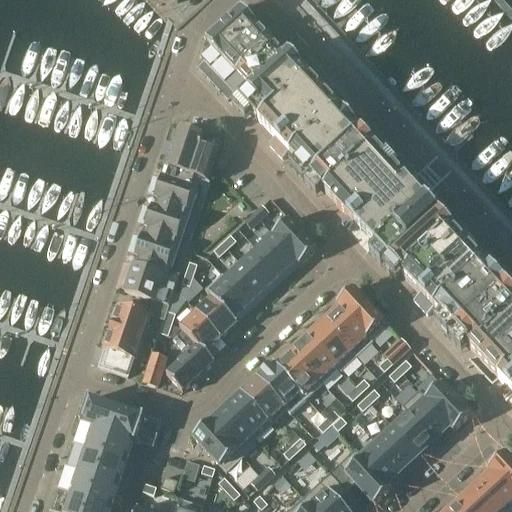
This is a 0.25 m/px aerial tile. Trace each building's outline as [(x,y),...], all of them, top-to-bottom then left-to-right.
[(204,76),(258,26),(243,9),(206,42),(201,59),(205,64),(199,70),(204,76)] [(258,26),(204,76),(218,92),(273,41),(258,26)] [(236,97),(239,101),(286,56),(273,41),(218,92),(229,103),(236,97)] [(312,179),(326,166),(362,132),(289,54),(286,56),(239,101),(240,101),(252,114),(252,115),(276,141),(270,147),(283,161),(290,155),(312,179)] [(179,132),(166,170),(208,184),(217,156),(220,146),(205,141),(206,141),(179,132)] [(416,191),(362,132),(326,166),(312,179),(348,219),(342,225),(348,232),(354,226),(367,240),(390,265),(441,218),(416,191)] [(157,201),(185,211),(186,211),(193,190),(192,190),(195,182),(210,187),(211,185),(208,184),(166,170),(166,171),(167,172),(164,180),(163,180),(156,201),(157,201)] [(147,230),(148,230),(176,240),(177,240),(184,219),(183,219),(185,211),(157,201),(155,209),(153,209),(147,230)] [(263,209),(255,217),(260,224),(269,216),(263,209)] [(255,217),(246,225),(252,232),(260,224),(255,217)] [(505,287),(441,218),(390,265),(421,297),(414,303),(428,318),(434,312),(455,334),(505,287)] [(290,222),(274,237),(301,267),(318,252),(290,222)] [(137,259),(138,260),(166,269),(167,269),(174,248),(173,248),(176,240),(148,230),(145,239),(144,238),(137,259)] [(301,268),(301,267),(274,237),(258,252),(282,279),(298,264),(301,268)] [(223,247),(228,253),(237,245),(231,239),(223,247)] [(228,253),(223,247),(214,255),(220,261),(228,253)] [(266,293),(282,279),(258,252),(242,267),(266,293)] [(166,269),(138,260),(135,268),(134,268),(125,294),(156,304),(157,304),(160,305),(170,308),(176,289),(175,289),(180,278),(173,276),(168,286),(167,286),(165,291),(160,290),(166,274),(164,274),(166,269)] [(186,277),(194,279),(198,268),(190,266),(186,277)] [(250,308),(266,293),(242,267),(227,281),(223,277),(223,278),(250,308)] [(194,279),(186,277),(182,288),(190,291),(194,279)] [(235,322),(250,308),(223,278),(207,293),(238,326),(239,326),(235,322)] [(511,294),(505,287),(455,334),(511,394),(511,294)] [(355,290),(337,307),(340,310),(368,340),(371,343),(389,327),(355,290)] [(222,341),(238,326),(207,293),(206,293),(213,300),(197,314),(222,341)] [(100,371),(129,380),(150,317),(121,308),(116,324),(115,323),(111,335),(112,335),(100,371)] [(352,354),(368,340),(340,310),(325,325),(352,354)] [(198,349),(199,348),(215,366),(216,365),(212,361),(219,355),(213,349),(222,341),(197,314),(181,329),(181,330),(198,349)] [(168,315),(164,326),(172,329),(176,318),(168,315)] [(325,325),(309,340),(339,373),(340,372),(337,368),(352,354),(325,325)] [(169,340),(172,329),(164,326),(161,337),(169,340)] [(323,388),(339,373),(309,340),(293,354),(323,388)] [(402,342),(385,358),(388,362),(394,368),(411,352),(402,342)] [(199,380),(215,366),(199,348),(198,349),(183,363),(167,378),(183,395),(199,380)] [(323,388),(293,354),(278,368),(274,365),(307,402),(323,388)] [(144,385),(159,389),(168,360),(154,355),(144,385)] [(394,368),(388,362),(379,370),(385,376),(394,368)] [(398,372),(403,378),(412,370),(406,364),(398,372)] [(274,365),(258,380),(292,417),(307,402),(274,365)] [(395,386),(403,378),(398,372),(389,380),(395,386)] [(291,417),(292,417),(258,380),(242,395),(272,428),(288,414),(291,417)] [(365,383),(356,391),(362,397),(370,389),(365,383)] [(426,401),(425,402),(451,430),(454,434),(471,418),(442,386),(426,401)] [(353,405),(362,397),(356,391),(348,399),(353,405)] [(366,401),(372,407),(380,399),(375,393),(366,401)] [(436,444),(451,430),(425,402),(426,401),(420,394),(402,410),(406,414),(406,413),(436,444)] [(242,395),(226,409),(256,443),(272,428),(242,395)] [(162,426),(147,421),(89,401),(86,410),(81,425),(135,443),(135,444),(139,446),(142,446),(154,450),(157,442),(159,434),(162,426)] [(372,407),(366,401),(357,409),(363,415),(372,407)] [(226,409),(210,424),(244,461),(245,460),(241,457),(256,443),(226,409)] [(406,414),(391,427),(420,459),(436,444),(406,413),(406,414)] [(326,423),(332,429),(341,421),(335,415),(326,423)] [(341,421),(333,429),(338,435),(347,427),(341,421)] [(323,437),(332,429),(326,423),(318,431),(323,437)] [(227,476),(244,461),(210,424),(193,439),(227,476)] [(135,443),(81,425),(80,426),(81,426),(75,447),(74,447),(73,447),(128,465),(135,444),(135,443)] [(404,474),(420,459),(391,427),(375,442),(404,474)] [(333,429),(332,429),(323,437),(319,441),(321,443),(327,449),(340,437),(338,435),(333,429)] [(292,450),(298,456),(307,448),(301,442),(292,450)] [(360,456),(359,457),(388,488),(389,488),(404,474),(375,442),(360,456)] [(66,470),(120,488),(128,465),(73,447),(73,448),(74,448),(67,470),(66,470)] [(290,464),(298,456),(292,450),(284,458),(290,464)] [(389,488),(388,488),(359,457),(360,456),(356,453),(330,477),(347,495),(355,487),(375,508),(392,491),(389,488)] [(488,471),(491,475),(492,474),(511,495),(511,462),(505,455),(488,471)] [(216,473),(205,469),(202,477),(213,480),(216,473)] [(120,488),(66,470),(66,471),(59,493),(58,493),(85,502),(112,511),(120,488)] [(261,479),(267,485),(275,477),(269,471),(261,479)] [(511,495),(492,474),(491,475),(476,489),(497,511),(510,511),(511,511),(511,495)] [(346,511),(338,503),(347,495),(330,477),(304,501),(313,511),(346,511)] [(258,493),(267,485),(261,479),(252,487),(258,493)] [(175,496),(179,485),(165,480),(161,491),(175,496)] [(219,487),(227,495),(233,490),(225,481),(219,487)] [(155,499),(157,491),(146,488),(143,496),(155,499)] [(460,503),(468,511),(497,511),(476,489),(460,503)] [(241,499),(233,490),(227,495),(235,504),(241,499)] [(85,502),(58,493),(58,494),(59,494),(52,511),(112,511),(85,502)] [(260,500),(254,505),(260,511),(264,511),(268,508),(260,500)] [(313,511),(304,501),(292,511),(313,511)] [(203,511),(204,510),(182,503),(179,511),(203,511)] [(468,511),(460,503),(451,511),(468,511)]
